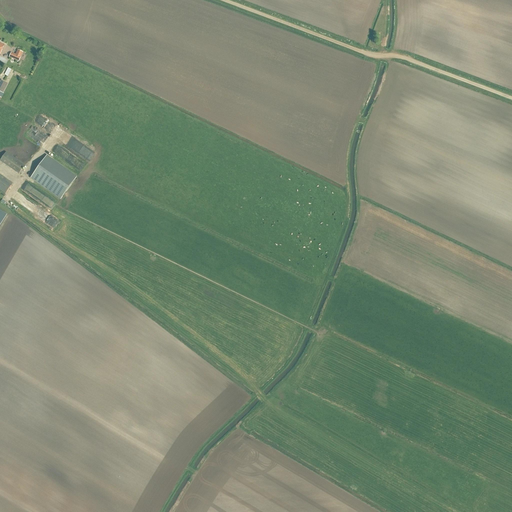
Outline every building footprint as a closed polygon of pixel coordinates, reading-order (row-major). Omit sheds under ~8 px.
[(9,57),(19,62),(23,52),(18,50),(16,55),(11,53),(9,57)] [(0,79),(0,92),(3,94),(8,84),(0,79)] [(37,124),(49,129),(52,124),(39,118),(37,124)] [(19,174),(25,166),(6,152),(0,161),(19,174)] [(76,178),(47,156),(31,178),(61,199),(76,178)] [(0,190),(5,194),(13,184),(0,174),(0,190)]
